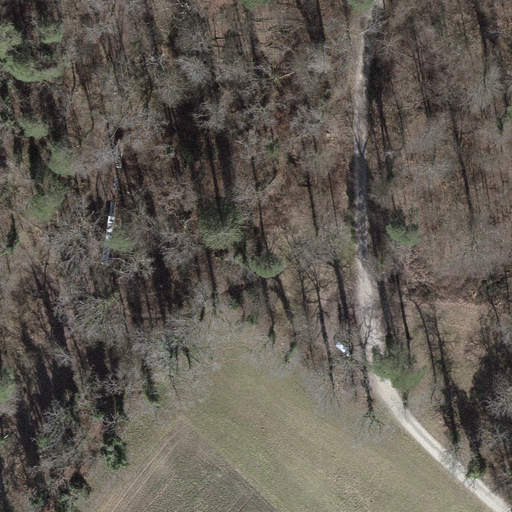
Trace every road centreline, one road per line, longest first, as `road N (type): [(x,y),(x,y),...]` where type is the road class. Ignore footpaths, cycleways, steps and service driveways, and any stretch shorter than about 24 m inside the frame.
road 1 (track): [(510,511),(400,413),(365,346),(364,54),(380,0)]
road 2 (track): [(0,496),(82,288),(127,0)]
road 3 (unknown): [(400,413),(324,315)]
